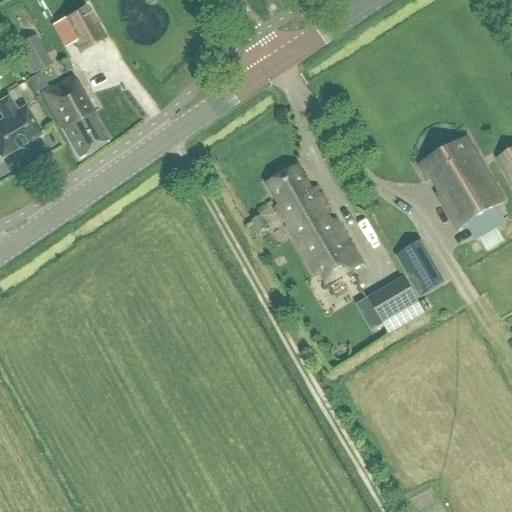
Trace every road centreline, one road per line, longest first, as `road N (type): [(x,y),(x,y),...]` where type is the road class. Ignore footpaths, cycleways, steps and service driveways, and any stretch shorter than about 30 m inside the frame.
road 1 (tertiary): [(271,68),(0,258)]
road 2 (tertiary): [(271,68),(375,0)]
